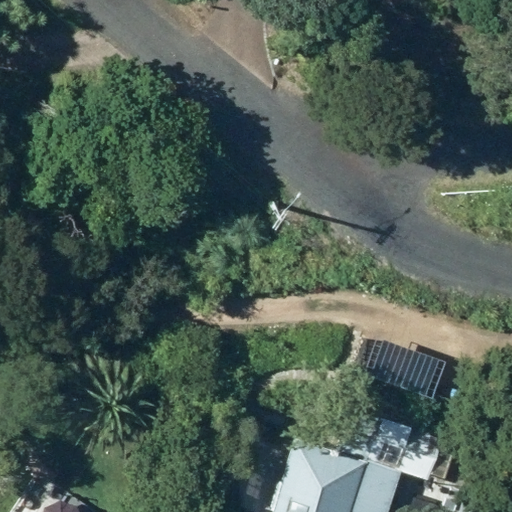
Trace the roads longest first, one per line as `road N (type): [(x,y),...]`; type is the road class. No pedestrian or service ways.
road 1 (unclassified): [(309,165),(95,0)]
road 2 (unclassified): [(511,268),(431,246),(309,165)]
